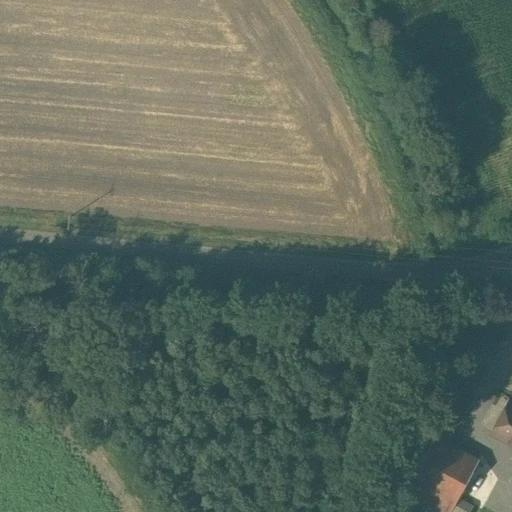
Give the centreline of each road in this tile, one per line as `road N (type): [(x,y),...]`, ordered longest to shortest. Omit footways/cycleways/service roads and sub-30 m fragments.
road 1 (unclassified): [(511,258),(403,271),(0,234)]
road 2 (track): [(403,271),(326,511)]
